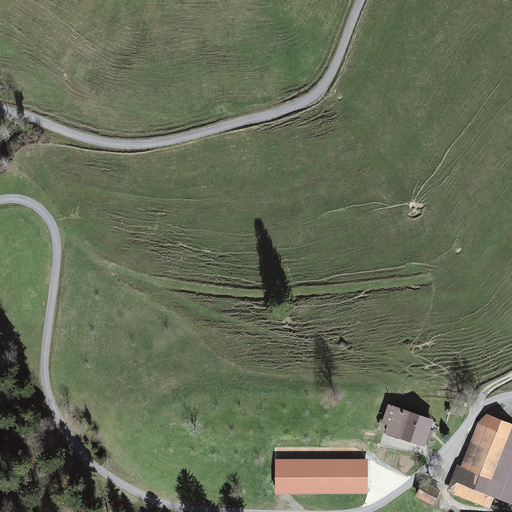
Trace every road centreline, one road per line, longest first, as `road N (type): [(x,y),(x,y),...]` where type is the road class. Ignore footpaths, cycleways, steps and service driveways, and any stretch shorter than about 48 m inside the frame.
road 1 (unclassified): [(229,511),(163,504),(90,472),(40,396),(52,223),(33,203),(0,199)]
road 2 (unclassified): [(0,109),(71,140),(171,142),(300,108),(324,85),(361,0)]
road 3 (unclassified): [(511,393),(479,407),(446,457),(395,496),(354,511)]
